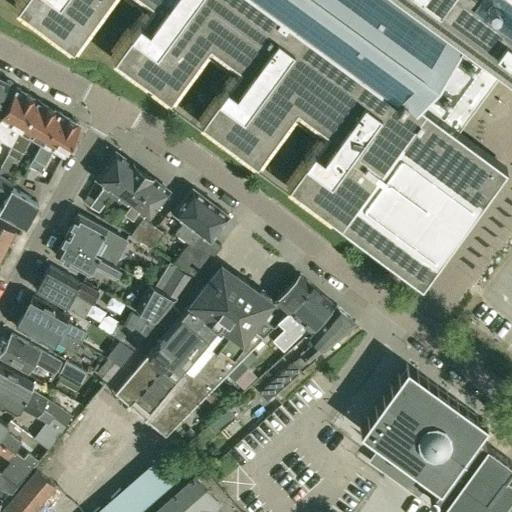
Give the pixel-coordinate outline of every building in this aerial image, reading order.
[(303,154),(305,156),(287,180),(420,278),(505,162),(458,128),(487,89),(506,63),(511,67),(511,0),(17,0),(16,2),(72,43),(103,0),(132,0),(145,9),(140,16),(139,14),(129,27),(131,28),(113,53),(169,94),(201,50),(232,73),(227,80),(226,78),(216,91),(218,92),(200,117),(256,157),(288,114),(319,137),(314,143),(313,142),(303,154)] [(0,114),(0,97),(9,82),(0,77),(0,114)] [(0,114),(0,138),(12,145),(20,129),(37,98),(15,86),(5,103),(0,112),(0,114)] [(42,140),(58,111),(37,98),(20,129),(12,145),(7,153),(18,159),(32,134),(42,140)] [(53,146),(64,152),(78,127),(76,121),(58,111),(42,140),(33,156),(28,165),(39,171),(53,146)] [(110,194),(133,162),(132,162),(116,151),(97,176),(106,183),(91,204),(98,210),(110,194)] [(132,202),(151,176),(133,162),(110,194),(118,200),(122,195),(132,202)] [(38,201),(21,191),(11,186),(13,182),(0,175),(0,192),(5,196),(0,205),(0,210),(25,224),(38,201)] [(149,215),(168,189),(152,177),(151,176),(132,202),(124,212),(132,218),(140,208),(149,215)] [(180,202),(174,211),(184,219),(175,231),(182,237),(211,200),(192,186),(180,202)] [(188,241),(173,260),(189,270),(211,240),(210,239),(229,214),(211,200),(182,237),(188,241)] [(117,222),(122,213),(111,207),(104,219),(115,225),(117,222)] [(106,226),(78,210),(65,234),(93,250),(98,253),(114,262),(127,238),(106,226)] [(140,241),(153,223),(151,222),(141,216),(129,233),(140,241)] [(0,247),(2,249),(14,227),(0,219),(0,247)] [(153,223),(140,241),(150,247),(163,230),(153,223)] [(98,253),(93,250),(65,234),(55,252),(88,271),(93,263),(115,275),(120,265),(116,263),(114,262),(98,253)] [(99,290),(67,273),(49,263),(36,288),(64,303),(64,304),(85,316),(99,290)] [(272,313),(264,309),(270,300),(221,264),(154,346),(152,344),(149,348),(151,350),(116,392),(165,435),(205,396),(210,390),(227,372),(241,359),(274,326),(266,321),(272,313)] [(191,273),(176,265),(163,287),(179,296),(191,273)] [(277,299),(274,303),(277,307),(281,302),(290,310),(312,283),(299,272),(276,298),(277,299)] [(157,319),(176,297),(151,282),(137,307),(157,319)] [(311,328),(325,312),(334,301),(312,283),(290,310),(302,321),(294,329),(302,337),(311,328)] [(23,310),(79,342),(81,340),(86,330),(65,319),(69,313),(50,303),(33,293),(23,310)] [(301,353),(309,362),(315,357),(315,358),(316,357),(315,356),(317,354),(356,320),(336,304),(309,335),(315,340),(301,353)] [(75,349),(79,342),(23,310),(16,325),(52,344),(55,338),(75,349)] [(117,320),(110,331),(136,347),(155,323),(132,310),(124,324),(117,320)] [(102,313),(97,322),(110,331),(117,320),(105,313),(102,313)] [(61,359),(12,332),(0,353),(0,355),(27,370),(33,359),(55,370),(61,359)] [(120,339),(107,355),(119,365),(132,349),(120,339)] [(106,357),(92,374),(105,382),(119,365),(114,362),(106,357)] [(234,379),(248,365),(247,365),(245,363),(241,359),(227,372),(234,379)] [(260,391),(268,400),(275,394),(274,393),(297,373),(298,373),(297,372),(301,369),(294,360),(260,391)] [(33,380),(15,370),(0,361),(0,382),(42,407),(67,420),(71,414),(47,397),(29,387),(33,380)] [(406,362),(359,427),(439,485),(432,495),(455,511),(508,511),(511,509),(511,497),(507,493),(511,486),(511,476),(503,470),(511,459),(487,442),(487,441),(477,435),(478,434),(477,434),(487,420),(406,362)] [(247,366),(234,379),(244,388),(256,376),(247,366)] [(0,382),(0,402),(16,412),(19,405),(44,419),(32,436),(33,437),(48,449),(67,426),(64,424),(67,420),(42,407),(0,382)] [(210,390),(205,396),(210,401),(216,396),(210,390)] [(232,419),(235,416),(228,409),(227,408),(213,420),(208,425),(215,433),(221,428),(232,419)] [(0,416),(0,439),(14,450),(21,440),(4,428),(8,422),(0,416)] [(14,450),(0,439),(0,451),(10,459),(28,472),(33,467),(35,465),(24,457),(14,450)] [(27,452),(24,457),(35,465),(39,460),(27,452)] [(10,459),(2,471),(19,483),(28,472),(10,459)] [(0,511),(31,511),(54,485),(33,467),(28,472),(19,483),(11,492),(0,505),(0,511)] [(0,487),(11,492),(19,483),(2,471),(0,469),(0,487)] [(217,511),(214,508),(220,502),(195,474),(151,511),(217,511)]
